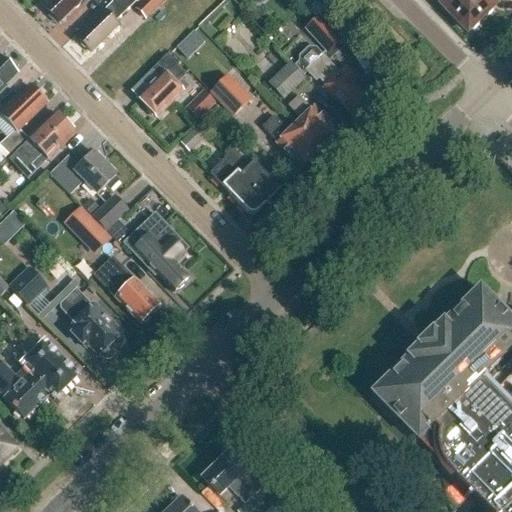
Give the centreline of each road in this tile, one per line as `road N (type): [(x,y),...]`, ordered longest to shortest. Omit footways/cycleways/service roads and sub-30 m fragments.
road 1 (residential): [(278,291),(0,9)]
road 2 (unclassified): [(278,291),(489,91)]
road 3 (unclassified): [(56,511),(202,365)]
road 4 (unclassified): [(345,511),(202,365)]
road 5 (residential): [(489,91),(398,0)]
